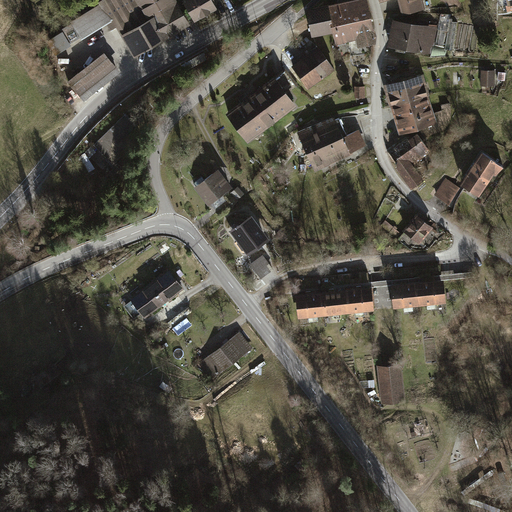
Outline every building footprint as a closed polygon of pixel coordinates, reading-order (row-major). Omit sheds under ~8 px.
[(104,0),(100,3),(101,4),(72,22),(81,36),(106,21),(110,29),(118,25),(125,36),(124,36),(130,46),(133,44),(138,52),(187,24),(172,0),(104,0)] [(185,0),(196,19),(215,8),(210,0),(185,0)] [(329,8),(308,12),(312,33),(333,29),(336,41),(358,36),(360,45),(374,42),(375,36),(366,0),(338,6),(337,0),(329,0),(331,8),(329,8)] [(401,0),(405,13),(423,8),(421,0),(401,0)] [(451,14),(441,14),(438,29),(439,30),(435,45),(443,46),(446,31),(448,31),(445,49),(453,51),(458,22),(450,21),(450,19),(452,20),(453,18),(450,18),(451,14)] [(407,19),(396,17),(391,46),(397,47),(396,51),(405,53),(406,49),(432,54),(437,28),(436,27),(437,22),(428,21),(428,22),(407,18),(407,19)] [(61,29),(62,31),(63,30),(70,43),(80,37),(71,23),(61,29)] [(62,31),(47,40),(55,54),(71,45),(70,43),(63,30),(62,31)] [(307,38),(298,44),(301,48),(310,41),(307,38)] [(319,48),(293,66),(308,86),(333,67),(319,48)] [(204,53),(182,65),(185,71),(207,59),(204,53)] [(104,55),(70,83),(83,98),(117,70),(104,55)] [(184,77),(179,67),(171,72),(176,81),(184,77)] [(242,104),(229,113),(247,137),(256,130),(260,131),(283,113),(283,109),(292,103),(287,95),(297,87),(285,71),(261,89),(263,90),(243,105),(242,104)] [(493,84),(493,72),(483,72),(483,84),(493,84)] [(426,95),(421,76),(389,85),(394,104),(426,95)] [(157,91),(147,99),(153,107),(164,98),(159,94),(157,91)] [(426,95),(394,104),(402,133),(435,123),(426,95)] [(126,114),(97,142),(114,160),(129,145),(124,139),(138,126),(126,114)] [(308,130),(299,134),(315,167),(326,162),(326,163),(364,145),(358,130),(347,135),(339,118),(336,119),(335,118),(309,131),(308,130)] [(405,139),(388,152),(412,186),(422,179),(410,163),(429,149),(418,135),(410,140),(408,138),(405,139)] [(502,166),(482,152),(464,178),(465,179),(462,183),(478,194),(493,172),(496,175),(502,166)] [(87,155),(81,159),(89,172),(96,168),(87,155)] [(202,176),(194,183),(210,203),(226,190),(222,184),(213,173),(205,180),(202,176)] [(285,176),(275,181),(279,188),(288,183),(285,176)] [(459,189),(446,180),(437,193),(450,202),(459,189)] [(226,181),(222,184),(226,190),(230,187),(226,181)] [(238,187),(232,193),(237,199),(243,193),(238,187)] [(431,227),(417,216),(406,229),(420,240),(431,227)] [(250,219),(234,230),(249,251),(265,239),(250,219)] [(385,221),(382,226),(398,239),(402,235),(396,230),(397,228),(395,226),(393,228),(385,221)] [(367,223),(352,227),(354,234),(369,230),(367,223)] [(280,231),(276,235),(283,241),(287,237),(280,231)] [(263,256),(252,264),(261,276),(272,268),(263,256)] [(150,284),(164,302),(182,288),(169,272),(159,279),(158,278),(150,284)] [(401,285),(394,285),(396,306),(404,305),(404,311),(414,310),(413,304),(427,303),(427,309),(437,308),(436,302),(443,301),(442,280),(434,281),(434,278),(429,279),(429,282),(407,284),(406,281),(401,282),(401,285)] [(146,316),(164,302),(150,284),(143,290),(143,291),(133,299),(134,300),(127,306),(133,314),(140,308),(146,316)] [(307,294),(299,295),(301,315),(308,315),(309,321),(318,320),(318,314),(332,312),(332,319),(342,318),(341,311),(355,310),(355,316),(365,316),(364,309),(372,308),(371,308),(374,308),(374,305),(371,305),(369,288),(362,289),(362,286),(356,287),(357,289),(335,291),(334,289),(329,289),(330,292),(311,294),(311,291),(306,291),(307,294)] [(238,335),(202,362),(213,376),(249,349),(238,335)] [(54,364),(36,378),(46,391),(64,377),(54,364)] [(400,364),(380,366),(383,401),(403,399),(400,364)]
